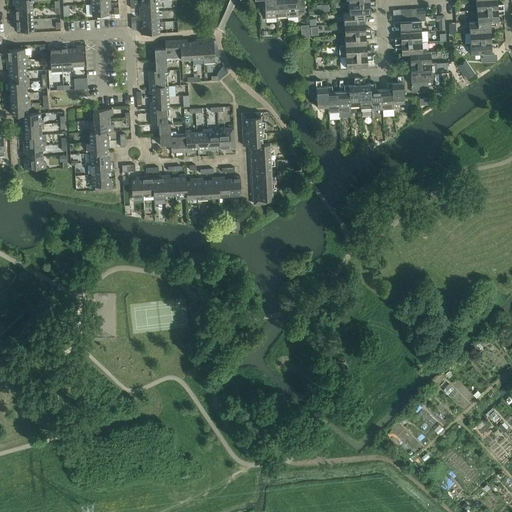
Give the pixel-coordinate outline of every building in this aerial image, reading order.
[(16,5),(16,9),(32,8),(31,0),(12,0),(13,5),(16,5)] [(139,6),(140,12),(158,11),(158,0),(141,1),(142,6),(139,6)] [(275,0),(264,0),(265,19),(276,18),(275,0)] [(285,0),(275,0),(276,18),(276,21),(278,21),(277,18),(287,17),(285,0)] [(296,0),(285,0),(287,17),(298,17),(298,12),(297,6),(297,1),(296,0)] [(497,0),(475,0),(477,11),(504,9),(503,4),(497,5),(497,0)] [(375,1),(348,2),(349,13),(370,12),(370,6),(376,6),(375,1)] [(110,3),(92,4),(92,15),(108,15),(108,10),(111,10),(110,3)] [(14,14),(14,20),(33,19),(32,8),(16,9),(16,14),(14,14)] [(504,9),(477,11),(470,11),(471,21),(477,21),(477,22),(496,21),(498,20),(498,14),(504,14),(504,9)] [(158,11),(140,12),(140,19),(142,18),(143,23),(159,22),(158,11)] [(343,13),(344,24),(365,23),(365,17),(370,17),(370,12),(349,13),(343,13)] [(33,19),(14,20),(14,27),(17,26),(17,31),(33,30),(33,19)] [(420,21),(417,21),(411,21),(405,21),(400,22),(393,22),(394,27),(400,27),(400,33),(421,31),(421,21),(420,21)] [(469,22),(470,33),(491,32),(490,26),(496,26),(496,21),(477,22),(477,21),(471,21),(469,22)] [(159,22),(143,23),(143,27),(140,27),(141,34),(159,33),(159,22)] [(365,23),(344,24),(344,35),(371,34),(371,29),(365,29),(365,23)] [(394,39),(395,44),(422,42),(421,31),(400,33),(400,38),(394,39)] [(491,32),(470,33),(470,44),(497,42),(497,37),(491,38),(491,32)] [(371,34),(344,35),(345,46),(366,45),(366,39),(372,39),(371,34)] [(202,39),(203,57),(203,63),(213,63),(215,61),(213,40),(209,41),(209,38),(202,39)] [(196,41),(191,42),(192,58),(203,57),(202,39),(196,39),(196,41)] [(154,49),(155,60),(166,59),(166,57),(181,56),(180,40),(165,41),(165,48),(154,49)] [(187,40),(180,40),(181,56),(181,59),(192,58),(191,42),(187,42),(187,40)] [(422,42),(395,44),(395,49),(401,48),(401,55),(409,54),(422,53),(422,42)] [(497,42),(470,44),(471,55),(492,54),(492,47),(497,47),(497,42)] [(76,48),(72,48),(73,65),(84,64),(83,45),(76,46),(76,48)] [(366,45),(345,46),(339,46),(340,57),(346,57),(373,55),(372,50),(367,51),(366,45)] [(67,46),(61,47),(62,70),(64,71),(71,71),(73,69),(73,65),(72,48),(67,49),(67,46)] [(62,70),(61,47),(54,47),(54,49),(50,50),(51,70),(53,72),(62,71),(62,70)] [(6,53),(6,61),(27,60),(27,55),(25,55),(24,49),(8,50),(8,53),(6,53)] [(409,54),(410,64),(431,63),(431,52),(422,53),(409,54)] [(373,55),(346,57),(346,68),(367,67),(367,60),(373,60),(373,55)] [(148,71),(149,87),(165,86),(165,85),(164,71),(169,71),(169,70),(167,70),(166,59),(155,60),(155,70),(148,71)] [(27,60),(6,61),(7,69),(9,69),(9,72),(26,71),(25,65),(28,65),(27,60)] [(465,61),(458,66),(464,73),(470,69),(465,61)] [(431,63),(410,64),(410,69),(411,75),(438,74),(438,73),(437,74),(436,63),(431,63)] [(7,75),(8,83),(29,81),(28,77),(26,77),(26,71),(9,72),(10,75),(7,75)] [(438,74),(411,75),(411,86),(417,86),(422,86),(427,85),(438,85),(438,74)] [(397,82),(392,82),(393,104),(393,103),(404,103),(402,76),(397,76),(397,82)] [(354,84),(348,85),(350,106),(359,105),(359,108),(361,108),(359,78),(354,79),(354,84)] [(364,78),(359,78),(361,108),(361,111),(371,110),(371,105),(370,83),(364,84),(364,78)] [(317,108),(328,107),(327,86),(321,86),(321,80),(307,81),(308,94),(316,93),(317,108)] [(29,81),(8,83),(8,90),(11,90),(11,93),(27,92),(27,87),(29,86),(29,81)] [(387,88),(381,89),(382,110),(392,109),(392,112),(394,112),(393,103),(393,104),(392,82),(387,83),(387,88)] [(375,83),(370,83),(371,105),(371,110),(371,114),(373,113),(372,110),(382,110),(381,89),(375,89),(375,83)] [(165,86),(149,87),(149,93),(152,93),(152,97),(168,96),(168,85),(165,85),(165,86)] [(344,91),(338,91),(339,112),(349,112),(349,115),(351,115),(350,106),(348,85),(344,85),(344,91)] [(332,86),(327,86),(328,107),(328,116),(329,116),(329,113),(339,112),(338,91),(332,91),(332,86)] [(8,96),(9,104),(30,103),(30,98),(27,98),(27,92),(11,93),(11,96),(8,96)] [(150,102),(150,109),(166,108),(167,108),(169,108),(168,96),(152,97),(152,102),(150,102)] [(30,103),(9,104),(9,112),(12,112),(12,115),(24,115),(24,114),(28,114),(28,108),(30,108),(30,103)] [(93,109),(94,121),(110,120),(110,115),(112,115),(112,108),(93,109)] [(166,108),(150,109),(151,125),(159,124),(159,123),(167,123),(167,122),(167,108),(166,108)] [(22,117),(22,125),(43,124),(43,119),(40,119),(40,113),(28,114),(24,114),(24,115),(24,117),(22,117)] [(260,116),(256,117),(251,117),(246,117),(242,117),(242,129),(261,128),(261,127),(260,116)] [(110,120),(94,121),(94,131),(106,131),(113,131),(112,124),(110,124),(110,120)] [(159,123),(159,124),(159,134),(170,134),(170,123),(172,123),(172,122),(167,122),(167,123),(159,123)] [(43,124),(22,125),(22,133),(25,133),(25,136),(41,135),(41,129),(43,129),(43,124)] [(224,130),(218,131),(219,147),(222,147),(222,149),(230,149),(230,144),(230,138),(230,133),(229,128),(224,128),(224,130)] [(202,132),(197,132),(198,148),(200,148),(201,151),(208,150),(207,129),(202,129),(202,132)] [(212,129),(207,129),(208,150),(216,150),(216,147),(219,147),(218,131),(212,131),(212,129)] [(185,133),(185,135),(186,135),(187,151),(195,151),(195,149),(198,148),(197,132),(191,132),(191,130),(185,130),(185,133)] [(89,131),(90,142),(109,141),(108,135),(106,135),(106,131),(94,131),(89,131)] [(261,133),(243,134),(243,146),(251,145),(250,145),(262,144),(261,134),(261,133)] [(170,134),(159,134),(160,146),(171,145),(171,152),(187,151),(186,135),(185,135),(171,136),(170,134)] [(23,139),(23,147),(44,145),(44,141),(42,141),(41,135),(25,136),(25,139),(23,139)] [(109,141),(90,142),(91,153),(107,152),(107,148),(109,148),(109,141)] [(250,145),(251,145),(251,156),(270,155),(270,154),(269,143),(262,144),(250,145)] [(44,145),(23,147),(24,155),(26,154),(26,157),(43,156),(42,151),(45,150),(44,145)] [(107,152),(91,153),(91,164),(110,163),(110,157),(107,157),(107,152)] [(43,156),(26,157),(27,160),(24,160),(25,169),(46,167),(45,162),(43,162),(43,156)] [(270,160),(251,161),(252,172),(271,171),(270,161),(270,160)] [(110,163),(91,164),(92,175),(108,174),(108,169),(110,169),(110,163)] [(271,171),(252,172),(253,184),(271,182),(271,181),(271,171)] [(108,174),(92,175),(93,190),(111,189),(111,178),(108,178),(108,174)] [(179,177),(174,177),(175,193),(175,198),(186,198),(186,193),(185,181),(186,181),(185,174),(179,175),(179,177)] [(157,178),(153,178),(154,195),(164,194),(163,175),(157,176),(157,178)] [(170,175),(163,175),(164,194),(175,193),(174,177),(170,177),(170,175)] [(148,176),(142,177),(143,195),(154,195),(153,178),(148,179),(148,176)] [(233,179),(229,179),(230,195),(241,194),(240,176),(233,176),(233,179)] [(143,195),(142,177),(135,177),(136,179),(131,180),(132,196),(143,195)] [(211,180),(207,180),(208,196),(219,196),(218,177),(211,178),(211,180)] [(224,177),(218,177),(219,196),(230,195),(229,179),(224,179),(224,177)] [(186,193),(186,198),(197,197),(196,178),(190,179),(190,181),(186,181),(185,181),(186,193)] [(203,178),(196,178),(197,197),(208,196),(207,180),(203,180),(203,178)] [(272,187),(253,188),(254,200),(258,200),(263,199),(268,199),(272,199),(272,188),(272,187)]
